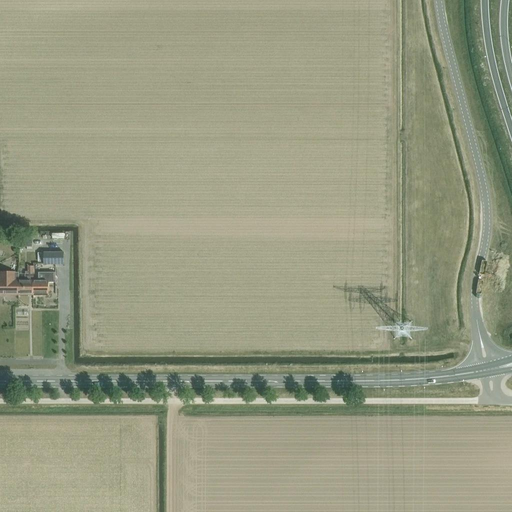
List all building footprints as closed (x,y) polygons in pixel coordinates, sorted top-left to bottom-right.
[(30,241),(30,236),(19,236),(19,247),(32,247),(32,241),(30,241)] [(64,266),(64,253),(44,253),(44,266),(64,266)] [(33,281),(33,267),(27,267),(27,274),(25,274),(25,281),(19,281),(19,296),(33,296),(33,281)] [(19,281),(19,273),(0,273),(0,295),(19,296),(19,281)] [(33,281),(33,296),(47,296),(48,296),(48,284),(55,284),(55,273),(38,273),(38,281),(33,281)]
